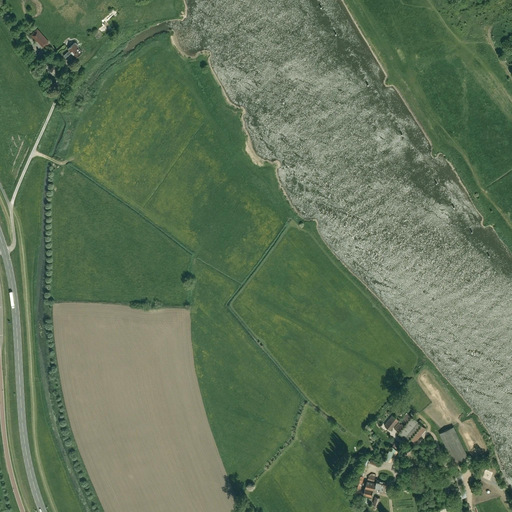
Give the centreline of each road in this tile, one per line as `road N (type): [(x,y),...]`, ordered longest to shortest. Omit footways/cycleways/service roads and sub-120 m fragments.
road 1 (secondary): [(42,511),(26,457),(4,250)]
road 2 (unclassified): [(22,511),(0,380)]
